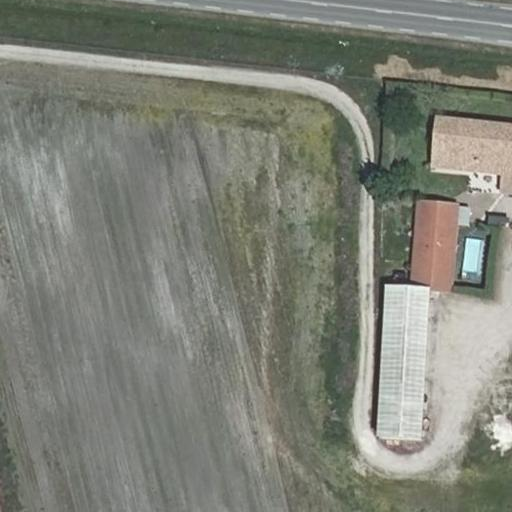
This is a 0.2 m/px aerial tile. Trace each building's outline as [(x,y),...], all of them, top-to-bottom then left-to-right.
[(511,127),(434,117),(428,156),(463,160),(462,167),(501,172),(503,156),(510,157),(509,167),(511,167),(511,127)] [(503,156),(501,172),(511,173),(511,167),(509,167),(510,157),(503,156)] [(449,203),(412,198),(402,283),(420,286),(439,288),(447,220),(449,205),(449,203)] [(462,206),(449,205),(447,220),(460,222),(462,206)] [(379,281),(378,280),(374,319),(369,361),(361,431),(402,436),(420,286),(402,283),(400,296),(378,294),(379,281)] [(402,283),(379,281),(378,294),(400,296),(402,283)]
